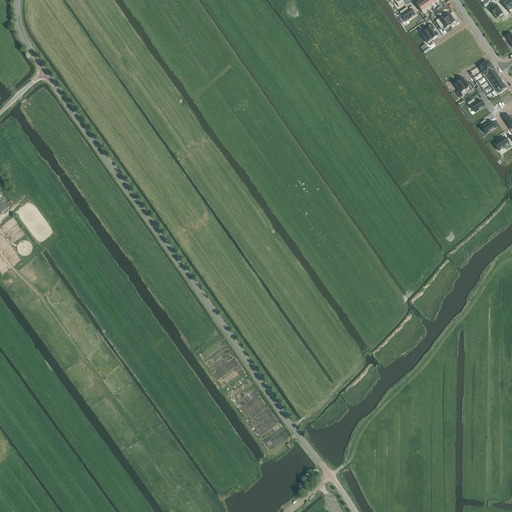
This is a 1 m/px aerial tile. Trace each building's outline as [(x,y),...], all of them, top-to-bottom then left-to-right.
[(426,0),(422,0),(421,1),(428,11),(432,7),(426,0)] [(421,1),(416,4),(423,14),(428,11),(421,1)] [(497,5),(490,9),(496,18),(503,13),(497,5)] [(407,8),(400,13),(402,16),(401,16),(406,22),(408,20),(409,21),(415,16),(416,15),(411,9),(409,11),(407,8)] [(449,12),(444,16),(451,26),(456,22),(454,20),(457,18),(453,12),(450,14),(449,12)] [(439,19),(435,21),(441,29),(444,27),(445,30),(451,26),(444,16),(444,17),(440,20),(439,19)] [(429,27),(425,30),(432,41),(437,38),(433,31),(435,30),(432,24),(429,26),(429,27)] [(425,30),(420,33),(428,44),(432,41),(425,30)] [(488,62),(480,68),(483,72),(491,67),(488,62)] [(483,72),(482,73),(485,77),(494,71),(491,67),(483,72)] [(494,71),(485,77),(488,82),(497,76),(494,71)] [(497,76),(488,82),(491,86),(500,80),(497,76)] [(464,79),(460,82),(466,91),(470,88),(468,85),(464,79)] [(500,80),(491,86),(494,91),(503,85),(500,80)] [(460,82),(455,85),(459,91),(462,96),(463,96),(467,93),(466,91),(460,82)] [(503,85),(494,91),(497,95),(506,89),(503,85)] [(474,100),(468,104),(471,108),(472,107),(476,113),(485,107),(481,101),(477,104),(474,100)] [(486,120),(480,124),(483,128),(482,129),(486,135),(497,128),(493,122),(489,124),(488,122),(487,123),(486,120)] [(498,142),(495,144),(497,147),(496,148),(498,151),(499,151),(500,151),(509,145),(511,147),(511,136),(506,140),(505,138),(501,140),(501,139),(497,141),(498,142)] [(0,211),(1,214),(10,208),(0,194),(0,211)] [(253,383),(232,395),(238,406),(247,401),(246,400),(256,394),(253,390),(256,388),(253,383)] [(260,435),(268,448),(288,436),(286,433),(288,432),(281,421),(260,435)]
